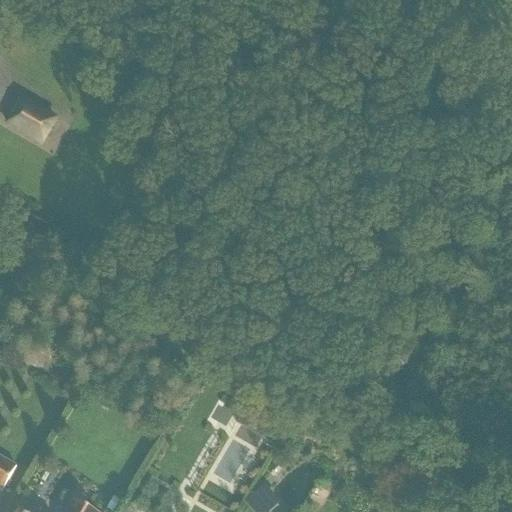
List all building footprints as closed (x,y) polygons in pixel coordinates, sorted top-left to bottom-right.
[(6,124),(41,144),(55,119),(21,99),(6,124)] [(314,392),(303,416),(320,424),(332,400),(314,392)] [(0,489),(3,491),(16,468),(0,458),(0,489)] [(114,499),(106,511),(107,511),(119,511),(124,505),(114,499)] [(18,511),(94,511),(73,500),(65,511),(18,511),(19,511),(18,511)]
